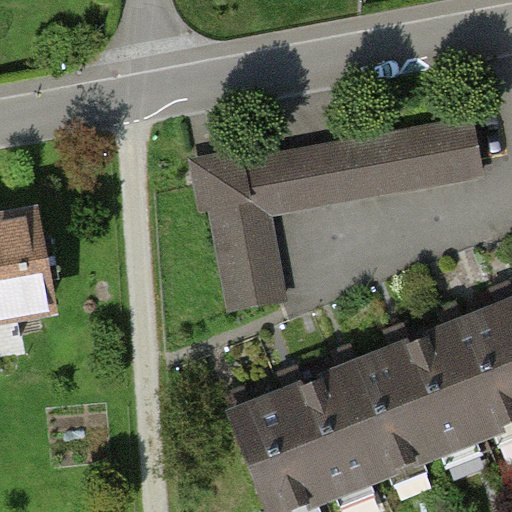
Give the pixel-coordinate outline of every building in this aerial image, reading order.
[(482,127),(203,174),(227,314),(294,303),(280,219),(491,184),(482,127)] [(0,330),(73,317),(54,217),(0,227),(0,330)] [(511,325),(507,313),(453,334),(499,449),(511,444),(511,325)] [(453,334),(399,355),(445,471),(499,449),(453,334)] [(399,355),(346,376),(392,492),(445,471),(399,355)] [(346,376),(292,397),(337,511),(339,511),(392,492),(346,376)] [(337,511),(292,397),(238,418),(275,511),(337,511)]
